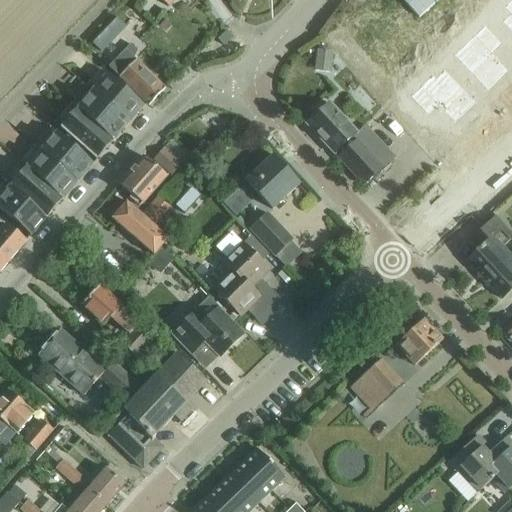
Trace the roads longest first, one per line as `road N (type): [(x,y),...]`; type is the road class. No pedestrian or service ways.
road 1 (residential): [(0,301),(193,89),(217,79),(251,82)]
road 2 (residential): [(149,497),(391,257)]
road 3 (residential): [(391,257),(256,104),(251,82)]
road 4 (residential): [(511,384),(391,257)]
road 5 (residential): [(391,257),(511,146)]
